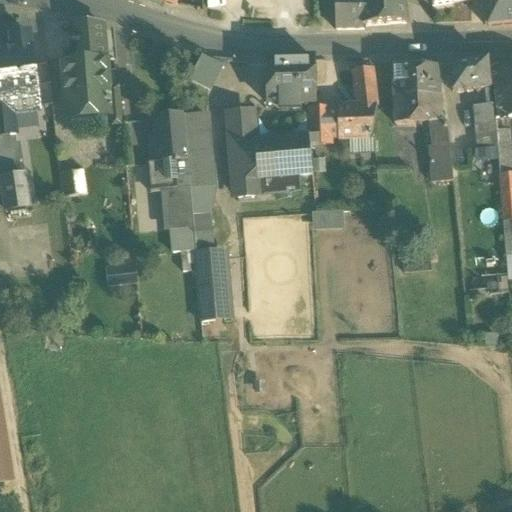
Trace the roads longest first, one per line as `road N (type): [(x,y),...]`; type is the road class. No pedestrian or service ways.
road 1 (tertiary): [(511,42),(271,46),(209,39),(111,6)]
road 2 (track): [(23,511),(0,360)]
